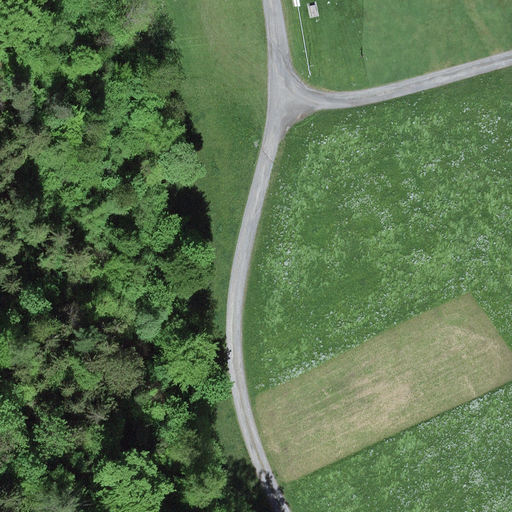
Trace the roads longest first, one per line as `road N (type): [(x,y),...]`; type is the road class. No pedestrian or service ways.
road 1 (track): [(285,511),(245,414),(235,354),(236,303),(281,103),(271,0)]
road 2 (track): [(281,103),(381,95),(511,61)]
